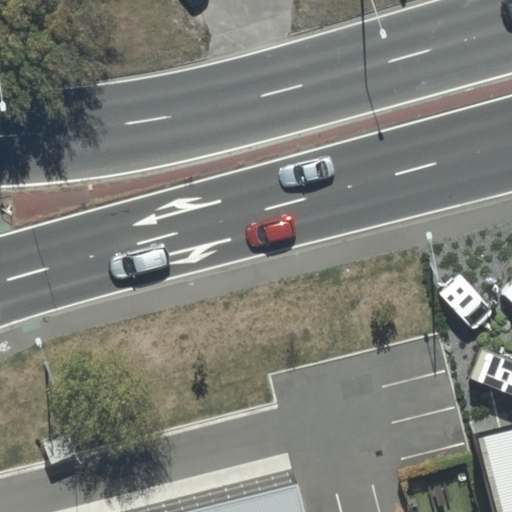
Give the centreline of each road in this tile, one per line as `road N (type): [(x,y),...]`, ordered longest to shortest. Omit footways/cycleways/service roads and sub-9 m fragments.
road 1 (primary): [(511,143),(0,284)]
road 2 (primary): [(0,137),(121,126),(511,27)]
